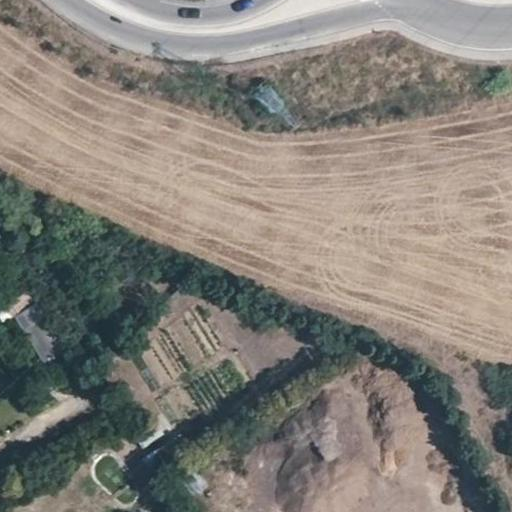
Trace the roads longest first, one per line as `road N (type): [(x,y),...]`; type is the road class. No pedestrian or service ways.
road 1 (tertiary): [(67,0),(108,27),(175,43),(227,43),(432,9)]
road 2 (tertiary): [(260,0),(211,16),(171,15),(126,0)]
